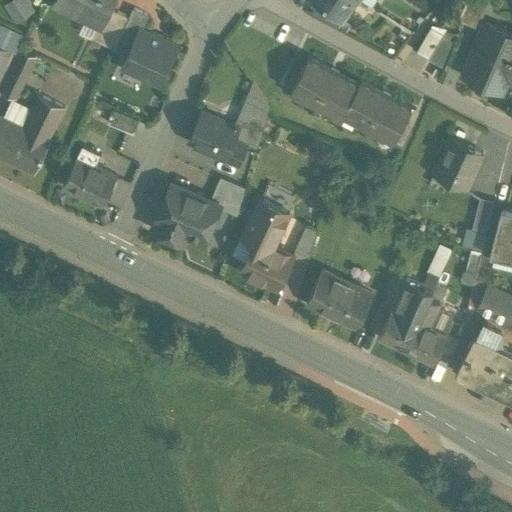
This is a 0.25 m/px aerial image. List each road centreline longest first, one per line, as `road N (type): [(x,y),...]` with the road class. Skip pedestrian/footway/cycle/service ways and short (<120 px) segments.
road 1 (tertiary): [(511,456),(111,263)]
road 2 (residential): [(511,131),(257,0)]
road 3 (residential): [(111,263),(210,38)]
road 4 (tertiary): [(111,263),(0,208)]
